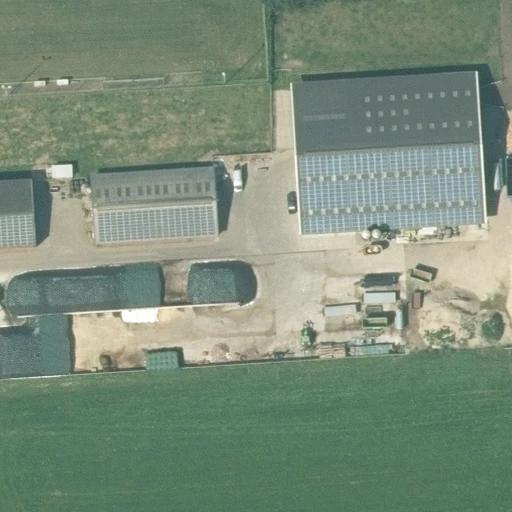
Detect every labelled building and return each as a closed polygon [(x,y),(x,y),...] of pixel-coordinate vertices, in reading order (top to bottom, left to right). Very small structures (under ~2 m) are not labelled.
[(473,80),(294,91),(303,232),(482,221),(473,80)] [(212,171),(91,178),(95,244),(216,237),(212,171)] [(31,182),(0,183),(0,250),(35,248),(31,182)] [(232,269),(166,272),(168,305),(234,302),(232,269)] [(390,276),(324,278),(325,311),(391,308),(390,276)] [(331,335),(330,326),(312,327),(313,357),(398,354),(397,333),(331,335)]
